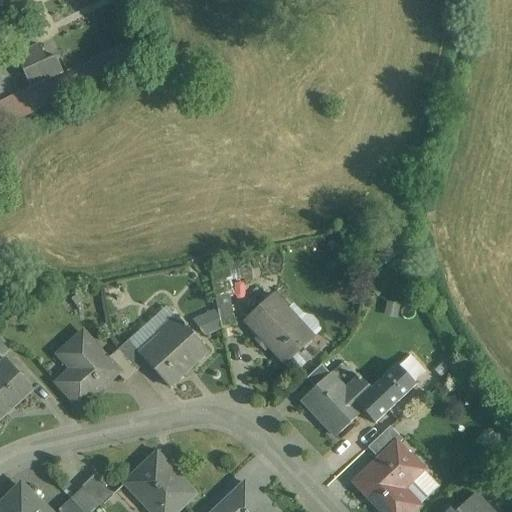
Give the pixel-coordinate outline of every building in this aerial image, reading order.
[(30,90),(15,97),(0,104),(0,129),(150,58),(140,37),(102,55),(99,58),(76,69),(63,75),(30,90)] [(46,61),(39,46),(15,56),(30,90),(63,75),(55,57),(46,61)] [(208,264),(215,299),(229,296),(234,295),(231,281),(243,279),(238,257),(208,264)] [(217,310),(221,327),(236,324),(229,296),(215,299),(217,310)] [(313,339),(274,297),(246,322),(285,365),(313,339)] [(217,310),(191,321),(204,337),(222,331),(221,327),(217,310)] [(177,319),(159,334),(161,337),(140,355),(140,356),(146,363),(169,389),(208,354),(177,319)] [(107,361),(83,335),(62,354),(75,368),(57,384),(79,409),(118,374),(107,361)] [(11,351),(0,338),(0,356),(2,359),(11,351)] [(140,355),(128,342),(118,350),(137,372),(146,363),(140,356),(140,355)] [(137,372),(118,350),(107,361),(118,374),(125,382),(137,372)] [(8,365),(0,371),(0,420),(32,392),(8,365)] [(321,366),(307,380),(315,389),(330,376),(321,366)] [(396,366),(370,390),(376,396),(361,410),(363,412),(375,425),(416,387),(396,366)] [(345,393),(330,376),(315,389),(302,401),(336,438),(363,412),(361,410),(376,396),(370,390),(357,376),(355,378),(358,381),(345,393)] [(389,428),(366,450),(378,462),(395,446),(396,447),(401,442),(389,428)] [(378,462),(354,485),(375,506),(377,504),(384,511),(412,511),(416,509),(400,491),(420,473),(396,447),(395,446),(378,462)] [(177,511),(195,496),(156,455),(125,485),(150,511),(177,511)] [(113,497),(94,476),(82,488),(101,508),(113,497)] [(270,511),(244,484),(214,511),(270,511)] [(46,511),(21,488),(0,509),(0,511),(46,511)] [(490,511),(476,496),(459,511),(490,511)] [(81,511),(70,500),(58,511),(81,511)]
